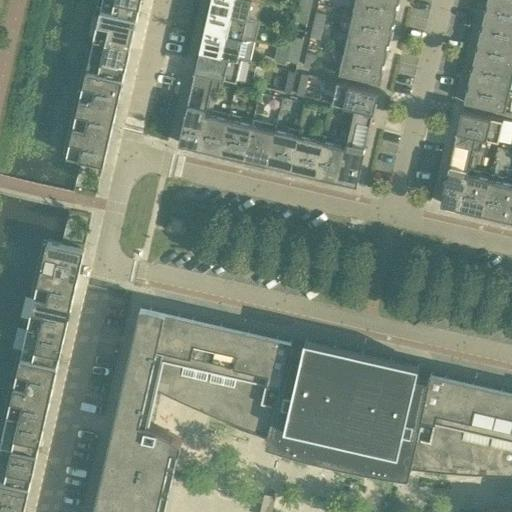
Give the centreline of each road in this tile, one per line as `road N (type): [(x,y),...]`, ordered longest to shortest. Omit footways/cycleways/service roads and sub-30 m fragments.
road 1 (residential): [(109,265),(511,361)]
road 2 (residential): [(391,219),(133,159)]
road 3 (residential): [(109,265),(53,511)]
road 4 (residential): [(391,219),(443,0)]
road 5 (residential): [(169,0),(133,159)]
road 6 (residential): [(511,247),(391,219)]
